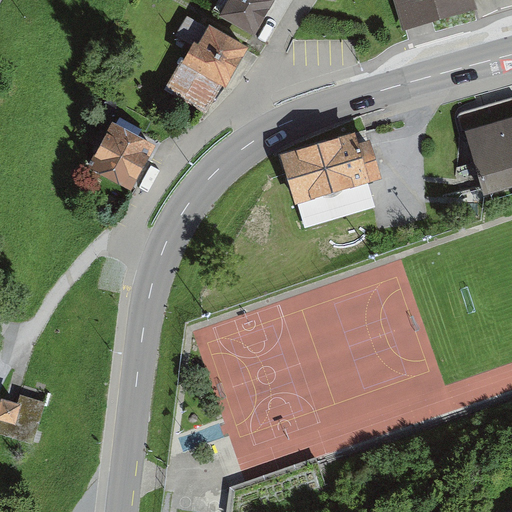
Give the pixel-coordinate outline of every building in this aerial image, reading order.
[(264,0),(216,0),(205,17),(239,39),(264,0)] [(380,0),(387,30),(465,12),(462,0),(380,0)] [(237,51),(197,25),(174,59),(214,86),(237,51)] [(511,90),(444,109),(466,187),(511,174),(511,90)] [(148,146),(103,122),(77,168),(121,193),(148,146)] [(349,133),(268,152),(279,201),(360,182),(349,133)] [(45,404),(22,397),(19,406),(3,401),(0,410),(0,434),(32,444),(45,404)]
